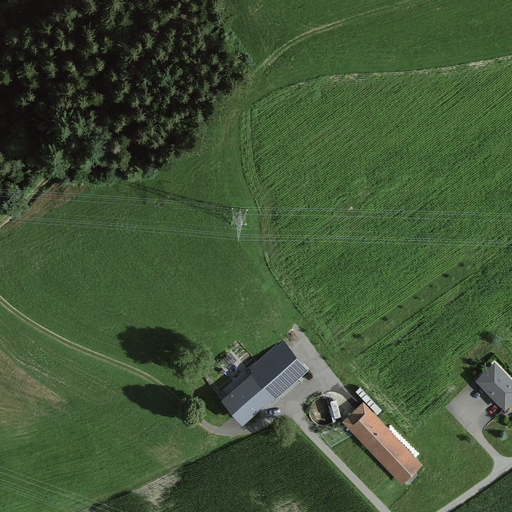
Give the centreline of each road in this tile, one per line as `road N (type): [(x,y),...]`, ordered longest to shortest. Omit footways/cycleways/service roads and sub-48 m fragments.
road 1 (track): [(0,225),(115,98),(187,0)]
road 2 (track): [(197,420),(228,432),(292,406),(383,511)]
road 3 (track): [(197,420),(142,375),(70,345),(0,299)]
